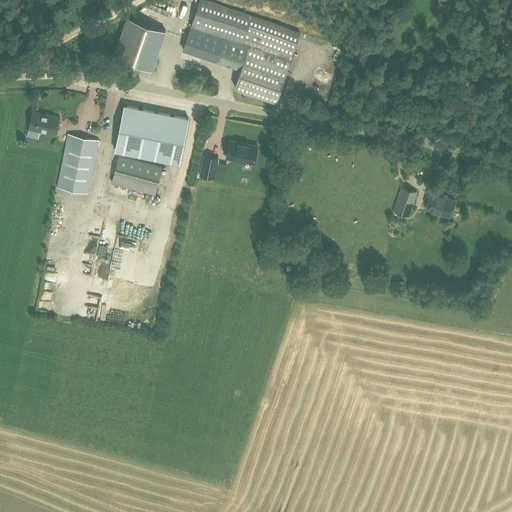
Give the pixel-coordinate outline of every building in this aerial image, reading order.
[(234,85),(275,100),(299,31),(211,0),(198,0),(182,47),(240,68),(234,85)] [(162,28),(123,17),(111,56),(143,65),(142,67),(152,70),(155,58),(153,57),(162,28)] [(115,150),(179,163),(188,117),(124,105),(115,150)] [(56,134),(60,117),(33,111),(29,129),(56,134)] [(99,140),(68,134),(57,186),(88,193),(99,140)] [(259,145),(229,139),(225,159),(255,164),(259,145)] [(203,154),(199,175),(216,178),(220,157),(203,154)] [(163,167),(119,155),(112,182),(155,194),(163,167)] [(413,202),(417,192),(402,186),(393,211),(408,216),(413,202)] [(450,216),(455,200),(442,195),(443,194),(432,190),(426,208),(450,216)] [(144,234),(143,221),(128,221),(129,235),(144,234)] [(64,242),(68,232),(56,229),(53,239),(64,242)] [(124,265),(132,259),(128,254),(120,260),(124,265)]
